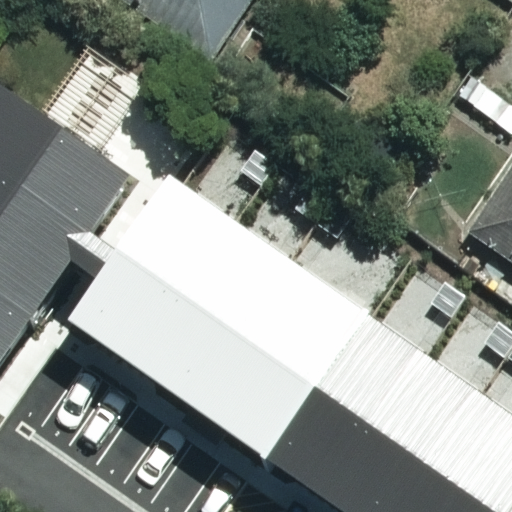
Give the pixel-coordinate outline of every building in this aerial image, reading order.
[(254,0),(117,0),(205,66),(254,0)] [(511,38),(478,86),(511,110),(511,38)] [(511,175),(466,239),(511,271),(511,175)] [(176,511),(306,320),(145,212),(35,374),(143,447),(99,511),(176,511)] [(479,304),(438,306),(403,271),(362,274),(360,334),(348,334),(343,473),(253,470),(252,511),(482,511),(488,344),(478,343),(479,304)]
